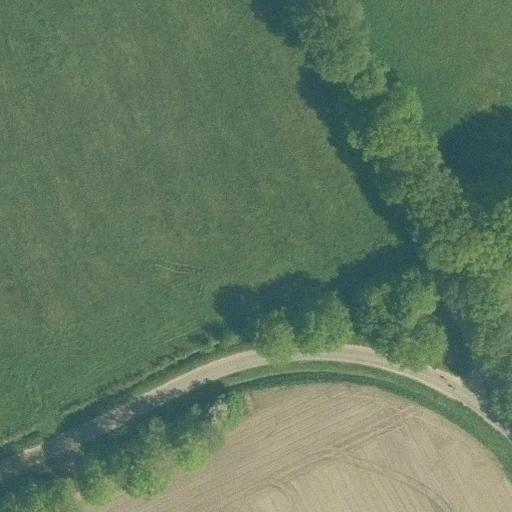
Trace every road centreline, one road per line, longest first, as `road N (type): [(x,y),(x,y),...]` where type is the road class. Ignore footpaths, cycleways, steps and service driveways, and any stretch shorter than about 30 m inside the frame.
road 1 (unclassified): [(511,431),(417,369),(341,350),(291,350),(196,377),(0,468)]
road 2 (track): [(307,0),(440,248)]
road 3 (track): [(473,399),(478,353),(448,294),(440,248),(511,216)]
